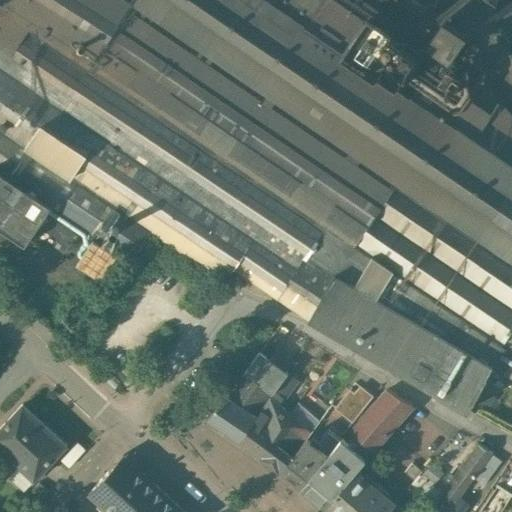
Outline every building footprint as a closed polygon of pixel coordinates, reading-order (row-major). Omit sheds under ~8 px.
[(0,0),(0,169),(1,170),(84,226),(133,259),(153,230),(205,265),(200,273),(210,280),(215,272),(227,280),(235,267),(310,318),(469,410),(470,408),(475,399),(476,398),(475,397),(481,388),(482,387),(481,386),(487,377),(488,376),(487,375),(492,366),(493,366),(494,363),(499,353),(511,328),(511,115),(478,76),(467,91),(481,101),(477,107),(471,103),(474,99),(469,96),(466,100),(456,93),(442,84),(445,80),(414,59),(417,54),(342,2),(343,0),(0,0)] [(443,20),(427,44),(450,59),(466,35),(443,20)] [(511,56),(496,35),(484,44),(511,83),(511,56)] [(1,170),(0,169),(0,239),(20,252),(27,242),(35,230),(66,251),(84,226),(1,170)] [(511,328),(499,353),(511,359),(511,328)] [(297,334),(279,361),(283,363),(281,367),(288,372),(289,372),(309,341),(297,334)] [(260,352),(246,372),(273,391),(274,391),(286,375),(288,372),(281,367),(260,352)] [(246,372),(211,419),(240,439),(259,414),(257,413),(273,391),(246,372)] [(286,375),(274,391),(275,392),(272,396),(280,403),(284,398),(285,399),(297,383),(286,375)] [(350,390),(336,407),(353,421),(373,396),(360,387),(355,394),(350,390)] [(389,389),(355,427),(356,428),(357,434),(363,439),(374,449),(414,404),(389,389)] [(259,414),(240,439),(263,455),(283,428),(281,427),(291,413),(280,403),(272,396),(259,414)] [(67,443),(24,403),(0,428),(0,444),(7,450),(22,464),(13,473),(26,485),(34,476),(35,477),(67,443)] [(299,419),(291,413),(281,427),(283,428),(263,455),(263,456),(278,467),(279,467),(282,469),(311,430),(300,420),(302,419),(300,418),(299,419)] [(329,428),(317,444),(329,454),(342,439),(329,428)] [(317,444),(308,436),(282,470),(302,486),(329,454),(317,444)] [(329,454),(302,486),(324,505),(365,459),(355,450),(342,439),(329,454)] [(374,449),(363,439),(355,450),(365,459),(374,449)] [(480,443),(444,491),(458,501),(460,497),(481,470),(494,451),(480,443)] [(7,450),(0,457),(0,463),(12,474),(13,473),(22,464),(7,450)] [(493,454),(481,470),(489,476),(501,460),(493,454)] [(146,490),(116,462),(90,490),(114,511),(190,511),(155,480),(146,490)] [(357,469),(325,506),(332,511),(388,511),(396,503),(357,469)] [(41,480),(20,503),(28,511),(50,488),(41,480)] [(508,508),(511,498),(511,489),(500,484),(492,502),(508,508)] [(396,503),(388,511),(407,511),(409,511),(404,507),(417,493),(410,487),(396,503)] [(444,491),(434,505),(438,509),(442,511),(449,511),(458,501),(444,491)] [(462,511),(469,504),(460,497),(458,501),(449,511),(462,511)]
